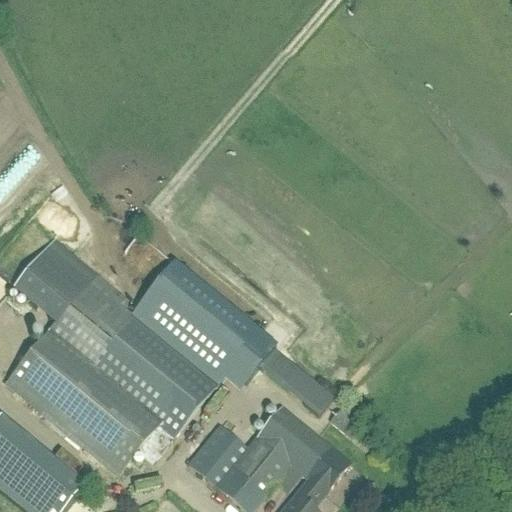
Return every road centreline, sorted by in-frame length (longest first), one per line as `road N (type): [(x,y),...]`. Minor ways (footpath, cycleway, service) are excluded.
road 1 (track): [(112,263),(335,0)]
road 2 (track): [(112,263),(0,57)]
